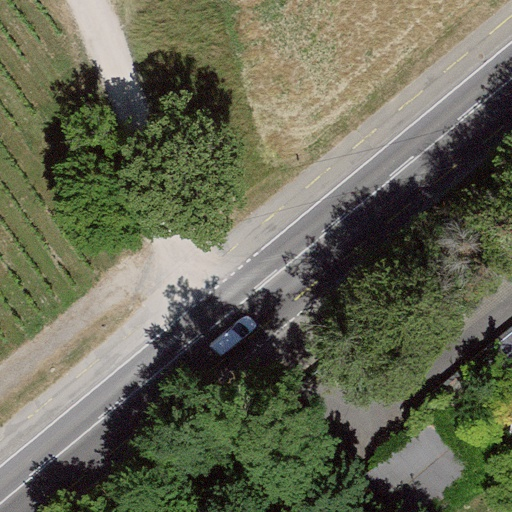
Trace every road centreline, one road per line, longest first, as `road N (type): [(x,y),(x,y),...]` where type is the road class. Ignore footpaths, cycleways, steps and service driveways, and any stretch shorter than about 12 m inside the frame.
road 1 (primary): [(0,503),(511,79)]
road 2 (track): [(83,0),(199,274),(232,310)]
